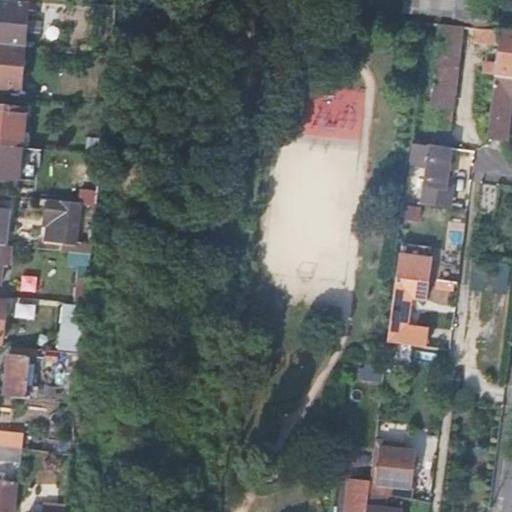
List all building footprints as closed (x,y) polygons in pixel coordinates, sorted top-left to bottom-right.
[(511,0),(405,0),(404,12),(488,21),(489,16),(495,16),(497,7),(490,6),(490,0),(511,0)] [(0,3),(0,46),(26,49),(30,6),(0,3)] [(461,28),(440,26),(427,125),(448,128),(461,28)] [(501,31),(470,29),(468,42),(499,45),(501,31)] [(511,32),(501,31),(499,45),(495,77),(511,78),(511,32)] [(26,49),(0,46),(0,88),(21,90),(26,49)] [(511,78),(495,77),(487,141),(506,143),(511,100),(511,78)] [(0,145),(4,146),(14,147),(23,148),(27,109),(0,106),(0,145)] [(431,147),(413,144),(410,166),(423,167),(425,158),(429,159),(431,147)] [(14,147),(4,146),(0,179),(10,180),(14,147)] [(451,149),(431,147),(429,159),(423,205),(443,208),(451,149)] [(76,246),(80,204),(43,200),(42,207),(48,208),(47,220),(50,220),(48,243),(76,246)] [(0,246),(4,247),(7,247),(10,211),(0,210),(0,246)] [(90,256),(91,248),(80,247),(79,254),(81,254),(90,256)] [(88,280),(90,256),(81,254),(78,280),(88,280)] [(399,257),(397,280),(388,348),(425,349),(426,330),(408,327),(411,302),(415,299),(426,300),(428,284),(431,261),(399,257)] [(449,303),(454,283),(433,279),(429,299),(449,303)] [(77,287),(75,304),(76,304),(86,304),(87,288),(77,287)] [(15,317),(35,318),(35,303),(16,302),(15,317)] [(85,306),(66,305),(61,351),(81,353),(83,331),(85,306)] [(71,354),(65,403),(76,405),(81,355),(71,354)] [(9,356),(5,397),(31,400),(36,363),(31,362),(31,358),(9,356)] [(403,444),(377,441),(372,482),(371,493),(389,496),(404,497),(405,487),(411,488),(415,453),(402,452),(403,444)] [(0,447),(0,461),(20,463),(22,449),(6,448),(0,447)] [(368,511),(369,507),(371,493),(372,482),(351,479),(346,511),(368,511)] [(0,483),(0,511),(13,511),(16,485),(11,484),(0,483)] [(369,507),(387,509),(389,496),(371,493),(369,507)]
